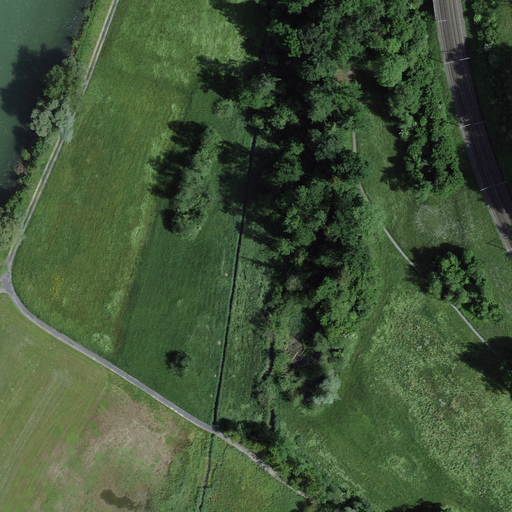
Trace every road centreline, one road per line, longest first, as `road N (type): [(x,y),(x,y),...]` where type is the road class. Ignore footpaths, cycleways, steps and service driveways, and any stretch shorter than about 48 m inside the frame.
road 1 (track): [(329,511),(232,440),(32,318),(12,295),(7,272)]
road 2 (track): [(115,0),(7,272)]
